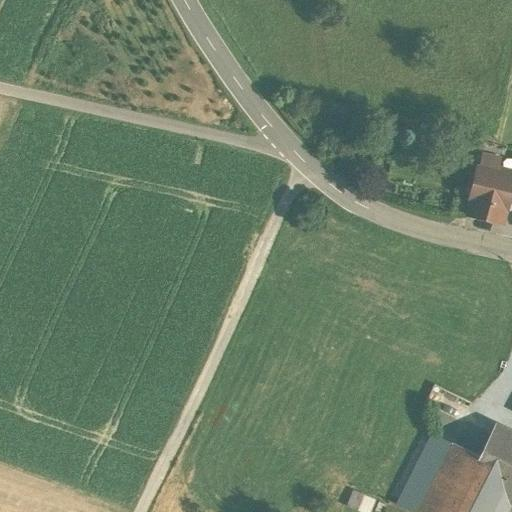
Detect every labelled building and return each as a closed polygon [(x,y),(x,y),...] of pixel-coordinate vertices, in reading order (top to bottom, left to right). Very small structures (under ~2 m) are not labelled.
[(500,162),(483,157),(479,170),(497,174),(500,162)] [(479,170),(478,170),(467,216),(499,224),(505,200),(492,197),(497,174),(479,170)] [(511,201),(510,201),(505,200),(499,224),(511,227),(511,201)] [(511,433),(495,425),(478,459),(478,460),(484,464),(511,478),(511,433)] [(422,431),(387,502),(408,511),(439,511),(447,497),(436,490),(449,463),(478,477),(484,464),(478,460),(478,459),(422,431)] [(478,477),(449,463),(436,490),(447,497),(439,511),(494,511),(501,500),(511,478),(484,464),(478,477)] [(511,478),(501,500),(511,505),(511,503),(511,478)]
